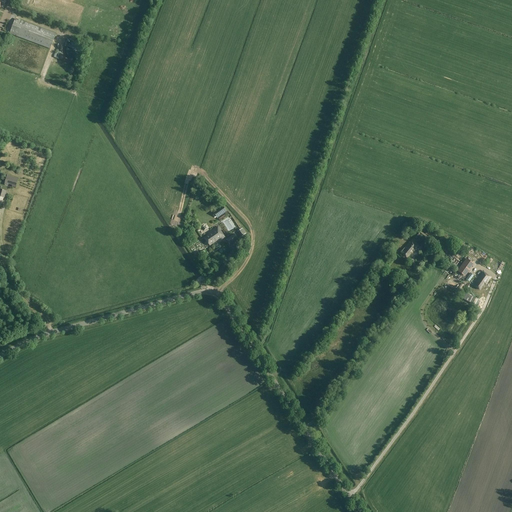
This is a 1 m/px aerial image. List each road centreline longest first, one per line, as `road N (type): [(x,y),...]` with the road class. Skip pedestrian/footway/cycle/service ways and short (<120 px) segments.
road 1 (unclassified): [(359,511),(213,293),(87,322),(0,356)]
road 2 (track): [(383,0),(254,351)]
